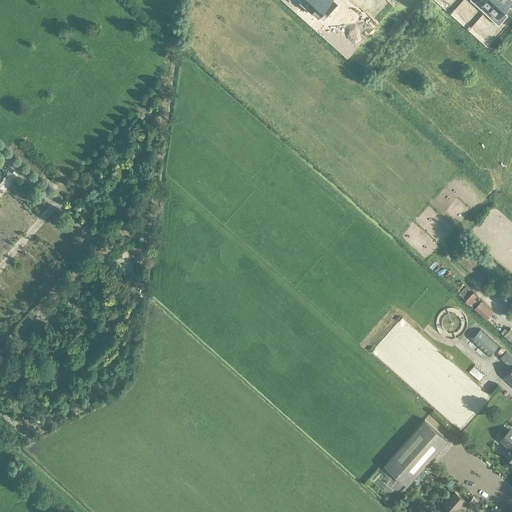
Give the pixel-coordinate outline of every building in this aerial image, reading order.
[(301,0),(324,20),(339,3),(335,0),(301,0)] [(471,0),(485,12),(489,7),(494,0),(471,0)] [(494,0),(489,7),(485,12),(499,24),(508,15),(503,10),(511,0),(494,0)] [(482,265),(495,277),(502,269),(490,258),(482,265)] [(480,299),(473,292),(465,301),(472,308),(480,299)] [(486,319),(494,311),(481,300),(474,308),(486,319)] [(480,328),(470,339),(489,356),(499,345),(480,328)] [(509,366),(511,362),(511,355),(506,350),(499,358),(509,366)] [(448,439),(425,419),(384,464),(407,485),(448,439)] [(511,459),(511,429),(503,439),(511,446),(505,452),(511,459)] [(448,509),(445,511),(457,511),(456,510),(465,501),(454,491),(442,504),(448,509)]
